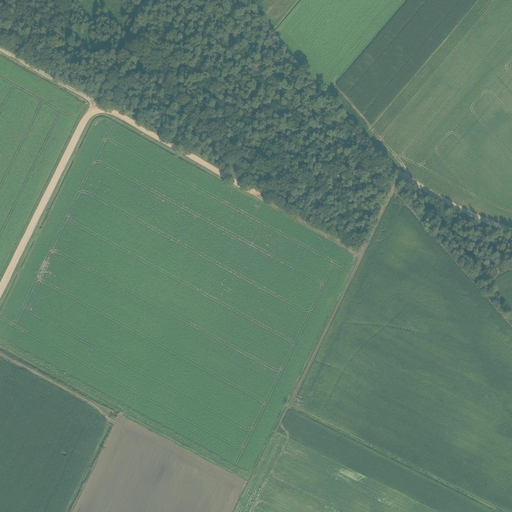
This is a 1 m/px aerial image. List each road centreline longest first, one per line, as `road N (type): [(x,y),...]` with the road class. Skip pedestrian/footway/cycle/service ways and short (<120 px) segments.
road 1 (track): [(0,293),(95,109),(114,112),(258,193),(382,169)]
road 2 (track): [(400,175),(287,409)]
road 3 (track): [(382,169),(511,231)]
road 4 (track): [(258,193),(362,254)]
